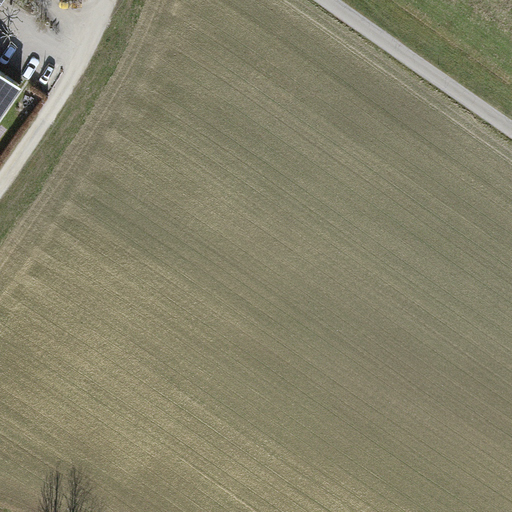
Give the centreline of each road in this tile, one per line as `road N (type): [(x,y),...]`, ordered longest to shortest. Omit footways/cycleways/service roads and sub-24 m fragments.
road 1 (unclassified): [(511,123),(328,0)]
road 2 (unclassified): [(109,0),(86,54),(0,184)]
